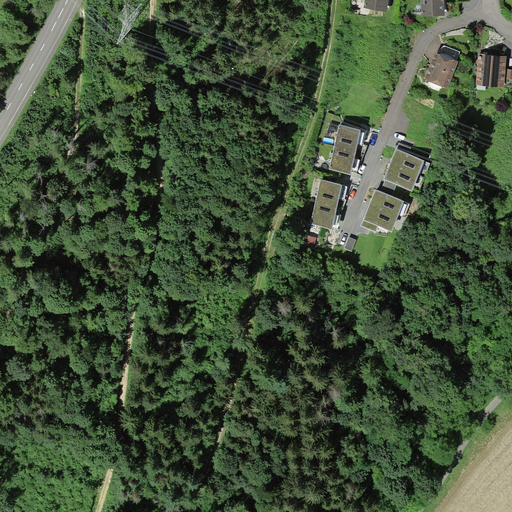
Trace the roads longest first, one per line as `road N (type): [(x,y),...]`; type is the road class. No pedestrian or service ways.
road 1 (track): [(334,0),(313,106),(190,511)]
road 2 (track): [(152,0),(160,171),(96,511)]
road 3 (residential): [(491,12),(434,32),(355,207)]
road 4 (track): [(511,384),(418,511)]
road 5 (tertiary): [(67,0),(0,122)]
